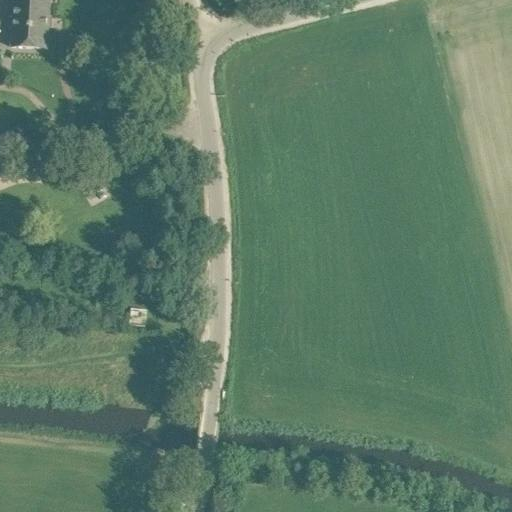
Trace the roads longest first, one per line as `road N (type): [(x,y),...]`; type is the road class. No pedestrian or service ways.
road 1 (unclassified): [(192,511),(205,460),(219,280),(196,37)]
road 2 (unclassified): [(196,37),(342,0)]
